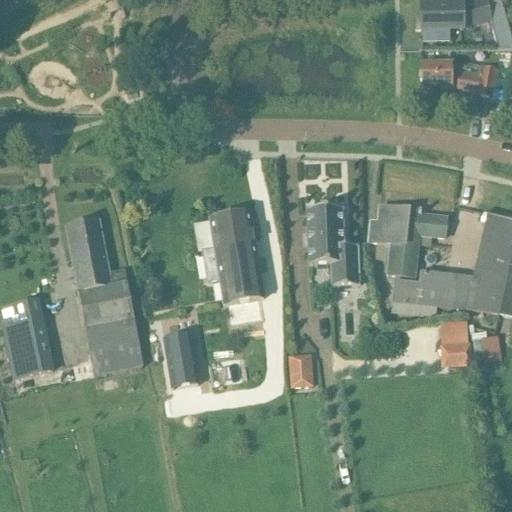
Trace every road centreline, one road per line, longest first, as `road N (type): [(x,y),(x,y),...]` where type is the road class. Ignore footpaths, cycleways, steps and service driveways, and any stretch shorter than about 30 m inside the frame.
road 1 (unclassified): [(511,159),(438,143),(193,130)]
road 2 (unclassified): [(193,130),(0,124)]
